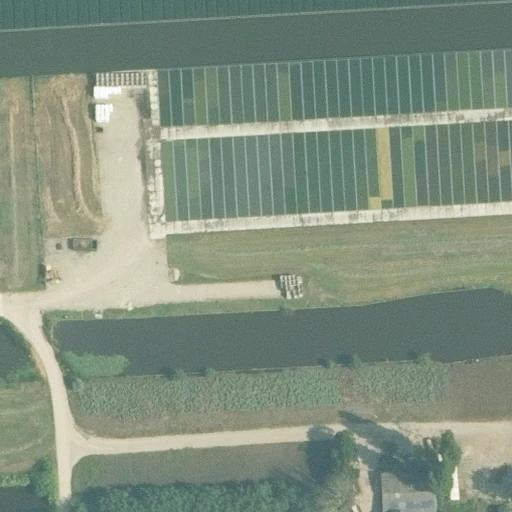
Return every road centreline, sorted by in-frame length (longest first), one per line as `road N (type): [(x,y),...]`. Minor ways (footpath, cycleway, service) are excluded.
road 1 (track): [(0,302),(303,287),(396,252),(511,247)]
road 2 (track): [(511,427),(63,448)]
